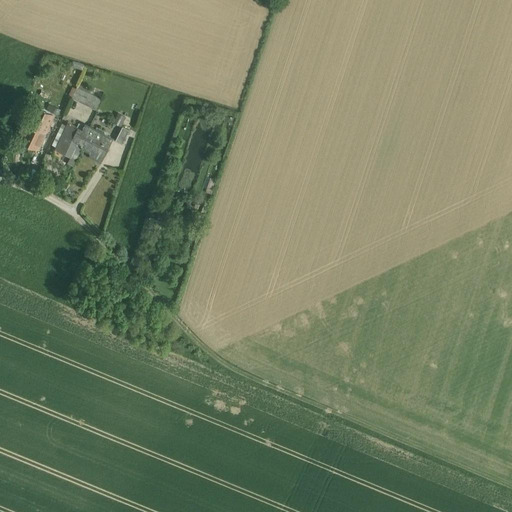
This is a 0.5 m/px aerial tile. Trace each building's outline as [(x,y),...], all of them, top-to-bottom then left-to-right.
[(78,85),(72,98),(97,108),(102,95),(78,85)] [(18,141),(38,150),(54,114),(35,105),(18,141)] [(119,113),(114,123),(121,126),(126,117),(119,113)] [(68,122),(55,149),(76,160),(81,149),(73,145),(82,129),(68,122)] [(112,138),(84,124),(74,145),(102,159),(112,138)] [(129,131),(122,128),(116,140),(123,143),(129,131)]
